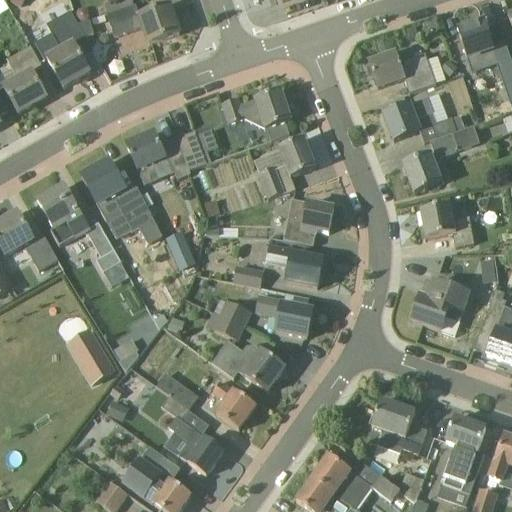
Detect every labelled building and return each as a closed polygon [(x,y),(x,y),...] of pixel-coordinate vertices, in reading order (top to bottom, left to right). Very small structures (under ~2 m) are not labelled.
[(106,17),(133,8),(131,2),(116,7),(115,4),(103,8),(106,17)] [(114,40),(143,30),(149,48),(179,38),(170,9),(137,20),(133,8),(106,17),(114,40)] [(90,76),(73,47),(85,40),(77,27),(70,14),(46,28),(60,54),(47,61),(63,91),(90,76)] [(93,37),(89,23),(77,27),(85,40),(93,37)] [(458,36),(472,75),(495,67),(498,66),(484,27),(458,36)] [(17,82),(3,90),(18,117),(46,101),(31,75),(41,70),(30,50),(6,63),(17,82)] [(378,91),(404,82),(409,97),(435,88),(424,58),(400,66),(397,56),(369,66),(370,69),(366,70),(370,81),(374,80),(378,91)] [(502,86),(502,87),(511,83),(511,67),(511,64),(510,61),(498,66),(495,67),(502,86)] [(458,70),(449,64),(448,63),(441,71),(451,79),(458,70)] [(511,83),(502,87),(508,104),(511,102),(511,83)] [(263,133),(266,132),(270,144),(288,137),(285,126),(290,124),(281,95),(240,109),(238,103),(222,109),(229,128),(243,124),(258,119),(263,133)] [(426,103),(413,108),(412,108),(384,119),(394,144),(425,132),(430,144),(464,131),(460,119),(436,128),(426,103)] [(511,117),(501,122),(507,136),(511,133),(511,117)] [(480,147),(474,130),(465,133),(464,131),(430,144),(435,157),(403,169),(414,196),(424,192),(425,194),(428,193),(428,191),(443,185),(436,166),(440,165),(439,162),(480,147)] [(193,135),(176,142),(189,174),(206,167),(193,135)] [(189,174),(176,142),(159,149),(154,137),(127,149),(143,187),(175,174),(178,183),(191,177),(189,174)] [(257,179),(267,204),(284,197),(279,185),(315,171),(304,143),(278,153),(284,169),(257,179)] [(144,234),(155,227),(135,188),(125,193),(109,164),(81,180),(103,219),(116,211),(123,224),(135,218),(144,234)] [(87,237),(101,263),(96,265),(103,276),(120,266),(98,228),(88,233),(64,190),(38,205),(54,232),(50,234),(59,250),(73,242),(75,244),(87,237)] [(287,233),(317,239),(317,235),(328,237),(333,212),(291,203),(288,219),(269,215),(264,240),(285,245),(287,233)] [(208,220),(219,217),(216,206),(205,210),(208,220)] [(453,237),(455,250),(474,247),(469,221),(453,224),(451,208),(420,214),(426,242),(453,237)] [(57,264),(44,240),(34,245),(18,216),(0,226),(0,250),(6,261),(25,250),(38,275),(57,264)] [(265,266),(287,271),(284,285),(317,292),(323,264),(290,257),(291,253),(269,249),(265,266)] [(482,278),(495,276),(494,264),(480,265),(482,278)] [(237,270),(233,288),(261,293),(264,275),(237,270)] [(0,299),(12,293),(0,271),(0,299)] [(411,324),(456,340),(470,298),(433,285),(427,302),(420,299),(411,324)] [(504,297),(495,294),(476,346),(489,351),(487,359),(511,367),(511,314),(504,311),(506,305),(502,304),(504,297)] [(313,314),(280,307),(281,304),(258,299),(255,318),(277,322),(275,335),(307,342),(313,314)] [(250,315),(228,305),(221,319),(243,330),(250,315)] [(163,318),(153,323),(158,334),(167,325),(163,318)] [(243,330),(221,319),(215,334),(236,344),(243,330)] [(185,325),(172,321),(168,333),(180,337),(185,325)] [(131,344),(113,354),(120,366),(137,355),(131,344)] [(284,371),(260,354),(253,364),(228,346),(212,367),(232,382),(237,375),(267,396),(284,371)] [(93,388),(113,376),(101,355),(80,367),(93,388)] [(169,400),(188,414),(198,401),(166,377),(156,391),(169,400)] [(212,396),(225,405),(216,418),(239,434),(256,410),(233,394),(232,395),(220,386),(212,396)] [(117,404),(124,395),(116,389),(109,397),(117,404)] [(168,432),(189,448),(180,460),(206,479),(224,455),(198,436),(197,437),(180,425),(188,414),(169,400),(161,411),(176,422),(168,432)] [(372,430),(376,432),(371,446),(400,457),(401,453),(418,459),(426,436),(410,430),(415,416),(381,403),(372,430)] [(106,418),(119,424),(123,417),(126,410),(112,404),(106,418)] [(450,487),(472,494),(483,460),(476,458),(486,432),(455,421),(446,447),(462,453),(450,487)] [(511,490),(511,441),(505,439),(489,482),(511,490)] [(177,472),(149,451),(132,475),(161,496),(153,507),(159,511),(182,511),(191,500),(168,483),(177,472)] [(394,502),(399,496),(381,481),(372,492),(328,460),(312,482),(336,499),(353,511),(357,511),(371,494),(389,507),(394,502)] [(406,478),(399,496),(407,501),(414,507),(416,502),(423,484),(406,478)] [(328,511),(336,499),(312,482),(296,505),(306,511),(328,511)] [(126,498),(110,487),(105,483),(94,499),(98,502),(96,506),(103,511),(118,511),(128,499),(126,498)] [(492,511),(497,499),(480,494),(474,511),(492,511)] [(401,508),(407,501),(399,496),(394,502),(401,508)]
